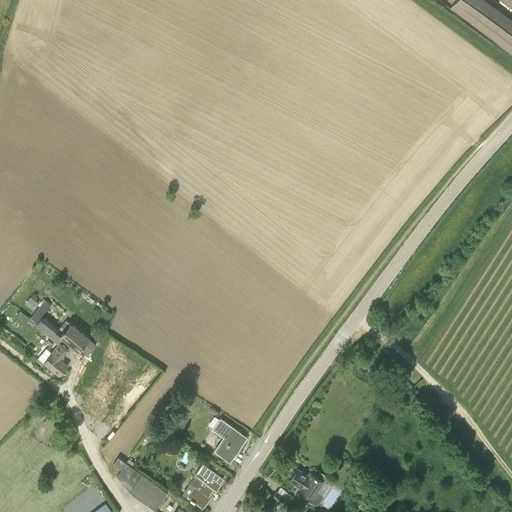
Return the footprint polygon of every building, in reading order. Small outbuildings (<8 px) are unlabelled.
[(511,17),(488,0),(455,0),(449,10),(511,55),(511,17)] [(511,0),(500,0),(511,8),(511,0)] [(19,309),(20,310),(17,313),(27,322),(30,318),(31,319),(36,324),(37,323),(59,342),(59,341),(64,335),(64,336),(79,348),(88,337),(70,322),(61,333),(42,317),(51,306),(44,300),(38,306),(28,298),(19,309)] [(101,308),(95,322),(107,327),(113,313),(101,308)] [(52,352),(44,362),(60,375),(68,365),(59,358),(67,349),(60,343),(52,352)] [(44,362),(52,352),(47,348),(37,360),(42,364),(44,362)] [(215,449),(222,454),(230,459),(231,459),(230,459),(241,444),(246,436),(220,417),(212,429),(224,436),(215,449)] [(164,432),(156,427),(152,433),(160,439),(164,432)] [(122,469),(127,460),(119,455),(113,463),(122,469)] [(155,508),(161,500),(168,490),(127,460),(122,469),(117,475),(131,491),(155,508)] [(208,495),(212,489),(214,486),(216,488),(224,477),(202,463),(194,474),(201,479),(196,485),(190,482),(184,493),(203,506),(210,496),(208,495)] [(310,471),(308,475),(297,468),(290,479),(300,486),(298,490),(311,496),(309,501),(316,505),(318,504),(323,496),(323,494),(319,491),(325,480),(310,471)] [(287,499),(285,497),(277,491),(273,496),(280,502),(283,504),(287,499)]
